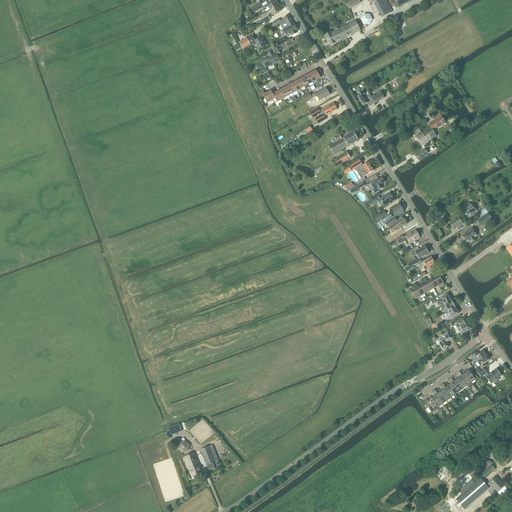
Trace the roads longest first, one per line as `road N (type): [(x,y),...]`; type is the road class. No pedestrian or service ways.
road 1 (track): [(230,0),(236,11),(220,32),(223,47),(280,189),(292,207),(332,220),(364,268),(409,312),(433,370)]
road 2 (residential): [(486,333),(322,63)]
road 3 (tertiary): [(226,511),(486,333)]
road 4 (track): [(363,511),(361,499),(414,453),(511,394)]
road 5 (track): [(63,158),(8,0)]
